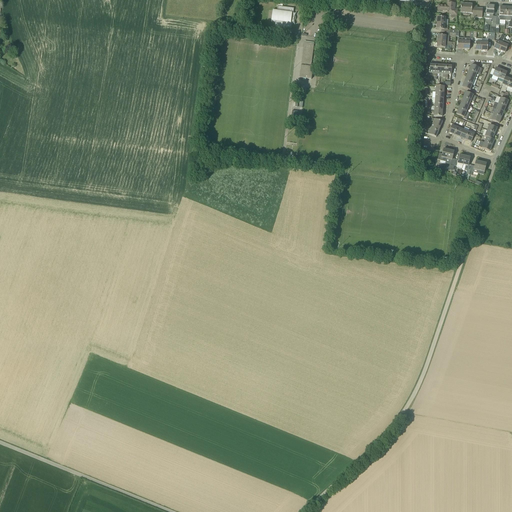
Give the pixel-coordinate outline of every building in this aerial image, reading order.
[(449,15),(451,15),(457,16),(457,10),(454,9),(455,4),(447,3),(447,6),(438,6),(438,10),(449,11),(449,15)] [(472,17),(482,18),(482,9),(482,12),(477,12),(477,6),(472,6),(472,5),(461,4),(460,13),(473,14),(472,17)] [(294,18),(295,16),(295,15),(295,14),(296,14),(296,13),(295,14),(293,13),(294,9),(278,6),(277,11),(273,11),(273,10),(271,22),(272,22),(272,21),(276,22),(275,26),(291,28),(292,24),(294,24),(294,25),(295,25),(294,24),(294,22),(294,21),(294,20),(294,18)] [(496,17),(493,17),(494,7),(487,6),(486,14),(484,14),(484,19),(492,19),(492,27),(496,28),(496,25),(496,18),(496,17)] [(502,43),(497,41),(494,49),(499,51),(502,43),(504,40),(502,43)] [(504,40),(502,43),(499,51),(505,53),(508,46),(509,43),(504,40)] [(311,80),(313,67),(311,67),(314,44),(304,43),(300,78),(311,80)] [(471,65),(469,71),(479,75),(481,69),(471,65)] [(492,76),(498,79),(501,70),(496,68),(492,76)] [(507,73),(501,70),(498,79),(504,81),(505,77),(507,73)] [(467,76),(474,80),(476,80),(479,75),(469,71),(467,76)] [(467,76),(464,82),(472,85),(474,80),(467,76)] [(505,77),(504,81),(502,85),(507,87),(511,80),(505,77)] [(464,82),(462,88),(470,91),(472,85),(464,82)] [(473,96),(473,95),(465,92),(463,98),(471,101),(473,96)] [(471,101),(463,98),(461,104),(468,107),(472,108),(474,102),(471,101)] [(501,98),(498,104),(506,107),(508,101),(501,98)] [(461,104),(458,109),(466,112),(468,107),(461,104)] [(496,109),(504,113),(506,107),(498,104),(496,109)] [(469,114),(466,112),(458,109),(456,115),(464,118),(463,119),(467,120),(469,114)] [(494,115),(501,118),(504,113),(496,109),(494,115)] [(501,118),(494,115),(491,121),(499,124),(501,118)] [(432,124),(440,127),(442,123),(443,123),(431,117),(429,120),(433,121),(432,124)] [(431,127),(428,126),(427,128),(439,133),(438,132),(440,127),(432,124),(431,127)] [(454,136),(457,128),(452,126),(449,133),(454,136)] [(497,129),(490,126),(487,131),(495,134),(497,129)] [(439,133),(427,128),(426,130),(429,131),(428,134),(436,138),(438,133),(439,133)] [(463,130),(457,128),(454,136),(460,138),(463,130)] [(469,133),(463,130),(460,138),(465,140),(469,133)] [(487,131),(485,137),(492,140),(495,134),(487,131)] [(474,135),(469,133),(465,140),(471,143),(474,135)] [(494,140),(492,140),(485,137),(486,137),(484,143),(492,146),(494,140)] [(490,152),(492,146),(484,143),(482,149),(490,152)] [(437,160),(445,162),(445,164),(449,151),(443,149),(442,154),(439,153),(437,160)] [(450,165),(454,166),(455,160),(452,159),(454,152),(449,151),(445,164),(451,165),(450,165)] [(454,166),(452,171),(454,171),(455,167),(457,167),(456,168),(462,169),(463,165),(465,157),(459,155),(458,160),(455,160),(454,166)] [(469,175),(472,165),(469,164),(470,158),(465,157),(463,165),(465,165),(464,170),(467,171),(466,174),(469,175)] [(475,161),(474,166),(472,165),(469,175),(472,175),(473,173),(478,174),(479,171),(481,163),(475,161)]
